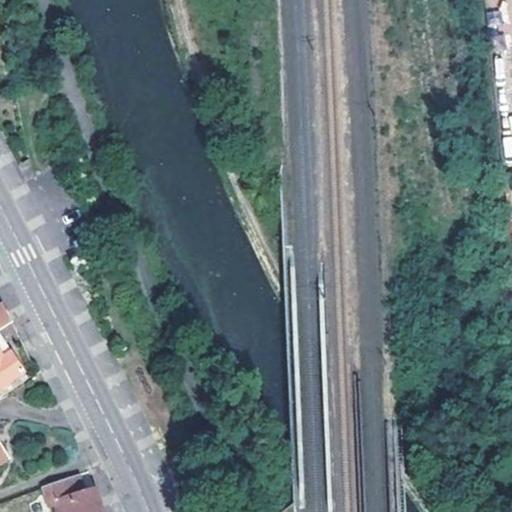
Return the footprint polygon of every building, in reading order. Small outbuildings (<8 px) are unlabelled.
[(0,330),(0,331),(13,322),(14,321),(5,303),(0,306),(0,330)] [(0,331),(0,330),(0,388),(3,387),(26,372),(14,353),(4,359),(1,353),(11,347),(0,331)] [(0,465),(10,459),(0,442),(0,465)] [(74,498),(87,494),(81,477),(45,487),(51,505),(74,498)] [(104,511),(103,507),(98,491),(87,494),(74,498),(78,511),(104,511)]
